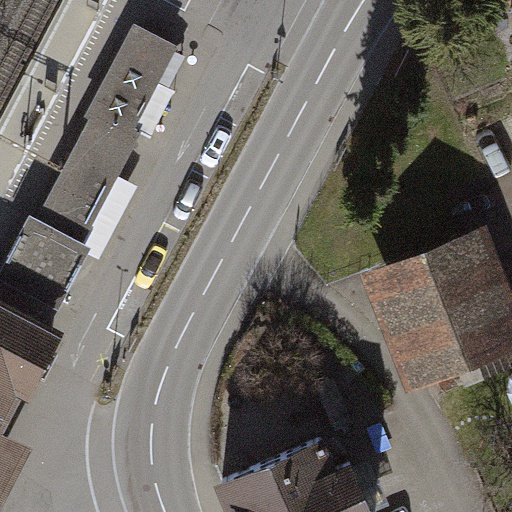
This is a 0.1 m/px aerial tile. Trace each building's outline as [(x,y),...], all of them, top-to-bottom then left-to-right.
[(90,116),(38,215),(85,239),(142,128),(136,126),(180,42),(134,19),(85,114),(90,116)] [(92,243),(85,239),(38,215),(30,211),(24,222),(0,268),(0,275),(60,306),(92,243)] [(511,298),(486,234),(367,282),(416,402),(511,363),(511,298)] [(0,427),(1,429),(7,417),(19,388),(29,393),(62,330),(55,326),(0,297),(0,427)] [(0,508),(33,445),(1,429),(0,427),(0,508)] [(316,431),(209,477),(223,511),(368,511),(344,455),(329,461),(316,431)]
